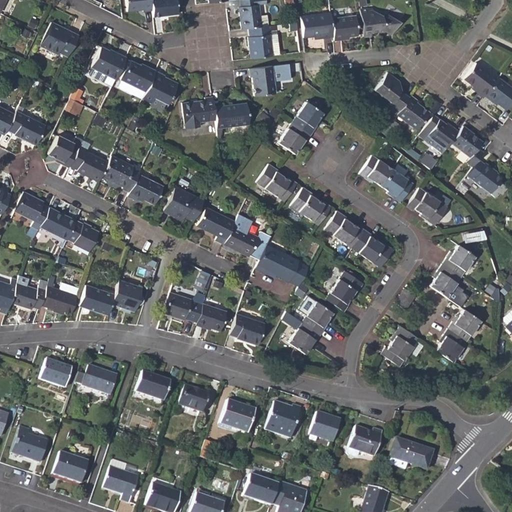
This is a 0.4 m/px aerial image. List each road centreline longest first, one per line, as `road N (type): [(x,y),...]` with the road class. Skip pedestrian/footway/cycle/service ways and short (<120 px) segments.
road 1 (residential): [(140,339),(345,394)]
road 2 (residential): [(64,0),(167,50),(195,50),(188,0)]
road 3 (residential): [(171,243),(0,160)]
road 4 (residential): [(337,153),(321,174),(411,241),(402,272)]
road 5 (residential): [(345,394),(429,404),(481,451)]
road 6 (residential): [(0,341),(74,333),(140,339)]
road 7 (residential): [(313,65),(396,56),(434,84)]
road 8 (residential): [(402,272),(435,295),(433,310),(413,327),(380,305)]
